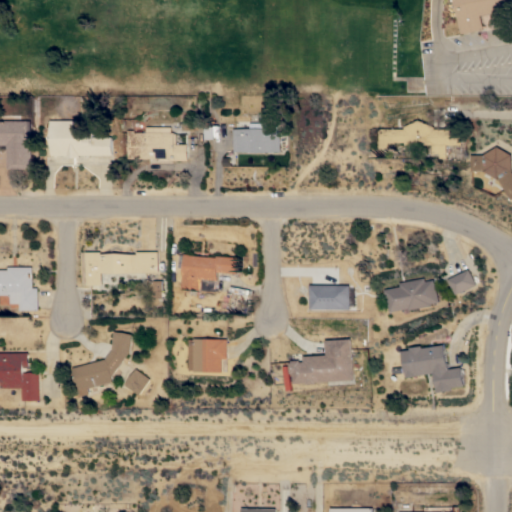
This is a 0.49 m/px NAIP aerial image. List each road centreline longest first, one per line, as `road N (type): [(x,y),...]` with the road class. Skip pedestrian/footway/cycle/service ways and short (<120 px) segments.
road 1 (residential): [(0,205),(399,207),(447,214),(511,249)]
road 2 (residential): [(0,425),(511,423)]
road 3 (residential): [(511,297),(502,344),(499,511)]
